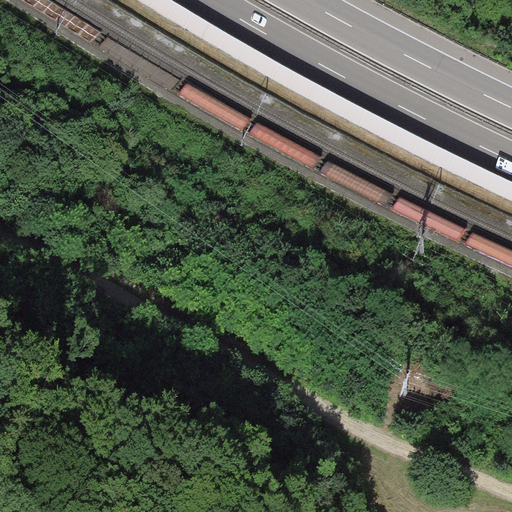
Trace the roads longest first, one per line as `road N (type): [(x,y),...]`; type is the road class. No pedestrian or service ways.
road 1 (track): [(511,500),(426,469),(230,352),(0,233)]
road 2 (motorway): [(207,0),(511,160)]
road 3 (motorway): [(511,106),(305,0)]
